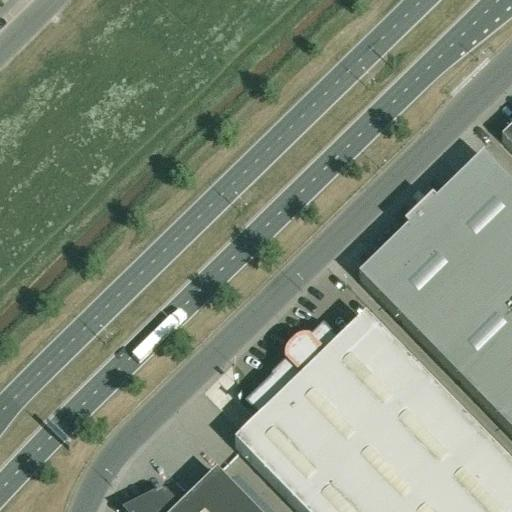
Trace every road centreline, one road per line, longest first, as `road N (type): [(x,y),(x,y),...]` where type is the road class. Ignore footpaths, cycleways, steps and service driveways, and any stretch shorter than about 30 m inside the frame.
road 1 (primary): [(0,494),(502,0)]
road 2 (unclassified): [(85,511),(114,456),(511,68)]
road 3 (primary): [(423,0),(0,414)]
